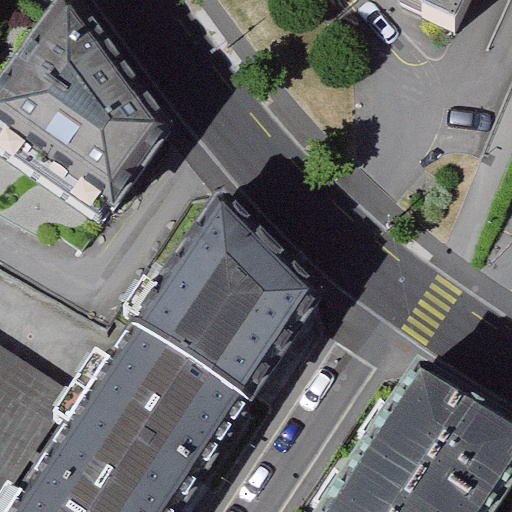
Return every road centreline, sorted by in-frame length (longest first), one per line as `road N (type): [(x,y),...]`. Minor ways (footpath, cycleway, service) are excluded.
road 1 (secondary): [(141,0),(271,164),(410,291)]
road 2 (residential): [(410,291),(261,511)]
road 3 (secondary): [(410,291),(511,360)]
